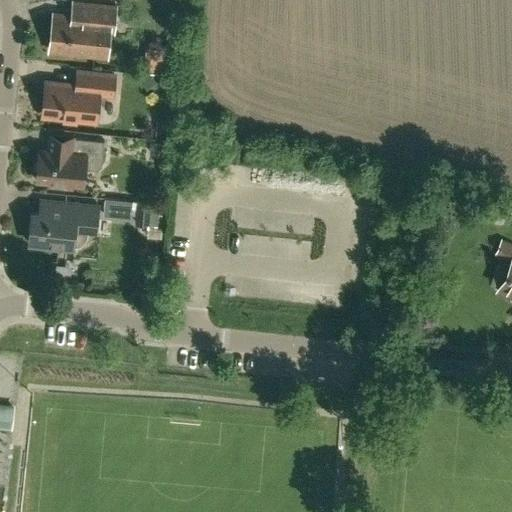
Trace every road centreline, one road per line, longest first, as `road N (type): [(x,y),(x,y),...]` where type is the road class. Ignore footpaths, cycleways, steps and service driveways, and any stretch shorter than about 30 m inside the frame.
road 1 (residential): [(0,312),(122,317),(150,331),(418,361)]
road 2 (residential): [(2,133),(7,0)]
